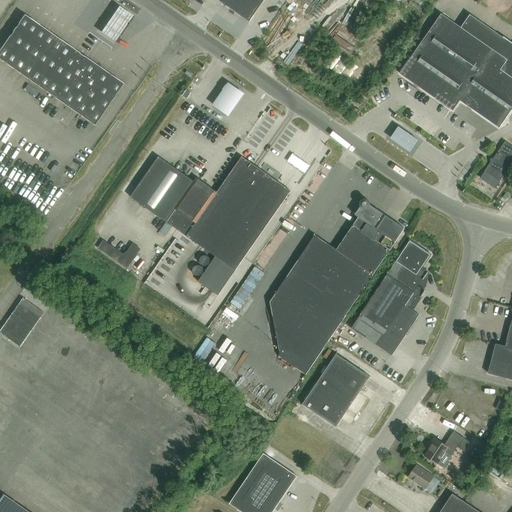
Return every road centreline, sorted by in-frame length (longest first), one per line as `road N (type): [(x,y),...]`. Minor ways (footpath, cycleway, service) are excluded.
road 1 (unclassified): [(483,219),(414,185),(145,0)]
road 2 (unclassified): [(483,219),(441,357),(338,511)]
